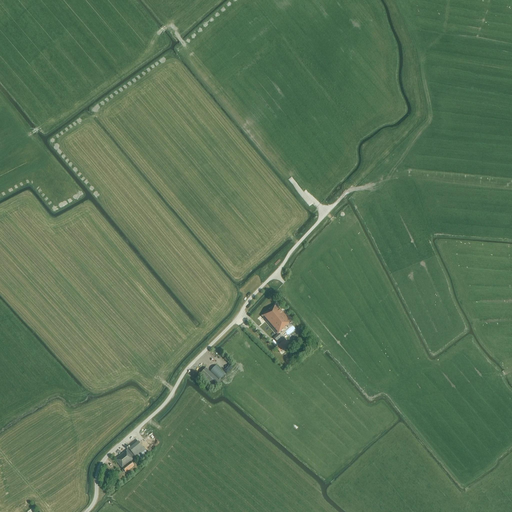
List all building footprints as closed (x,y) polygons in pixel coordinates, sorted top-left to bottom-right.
[(287,325),(290,322),(275,304),(262,316),(277,334),(287,326),(287,325)] [(285,340),(279,345),(283,349),(289,344),(285,340)] [(220,372),(223,369),(216,362),(213,365),(220,372)] [(220,382),(206,368),(199,376),(213,390),(220,382)] [(139,462),(149,454),(138,441),(126,451),(127,452),(124,454),(123,453),(115,460),(123,469),(122,471),(123,472),(125,472),(134,466),(131,461),(133,460),(136,458),(139,462)]
